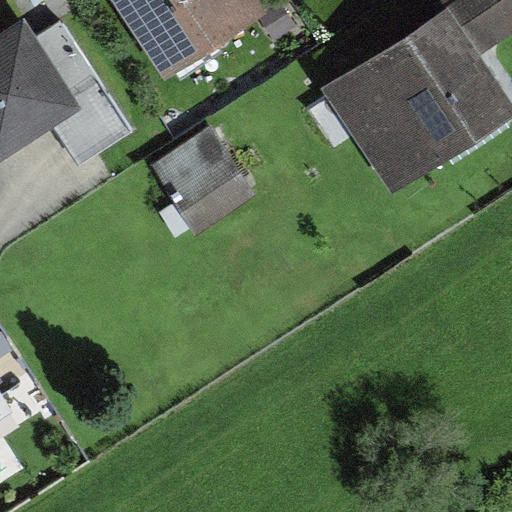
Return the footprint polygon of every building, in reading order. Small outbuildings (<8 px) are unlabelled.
[(131,0),(179,72),(282,4),(279,0),(131,0)] [(511,0),(467,0),(330,92),(401,197),(511,122),(511,78),(490,47),(511,32),(511,0)] [(37,18),(0,41),(0,155),(37,132),(89,100),(37,18)] [(209,128),(164,163),(218,231),(263,196),(209,128)] [(0,366),(0,430),(30,411),(0,366)]
